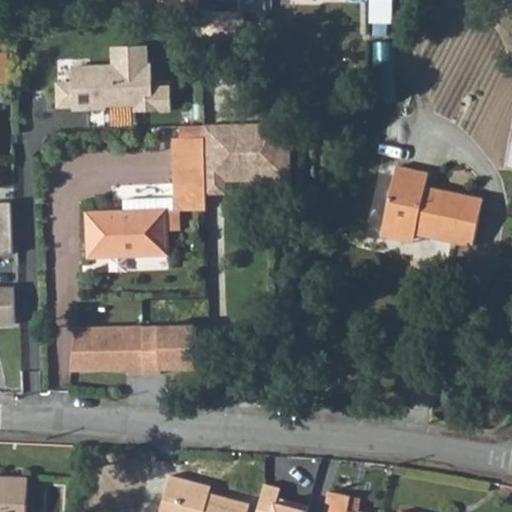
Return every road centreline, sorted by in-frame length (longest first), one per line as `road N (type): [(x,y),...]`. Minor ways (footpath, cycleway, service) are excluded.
road 1 (tertiary): [(511,461),(350,436),(0,415)]
road 2 (unknown): [(41,418),(8,0)]
